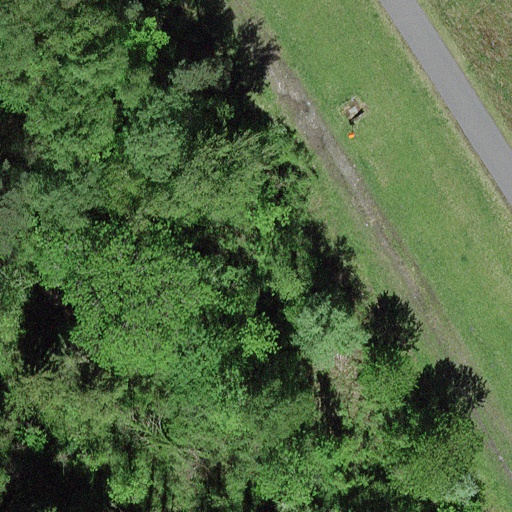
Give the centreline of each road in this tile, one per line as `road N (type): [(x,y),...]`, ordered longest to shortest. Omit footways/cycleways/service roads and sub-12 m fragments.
road 1 (track): [(511,452),(414,283),(227,0)]
road 2 (track): [(401,0),(511,172)]
